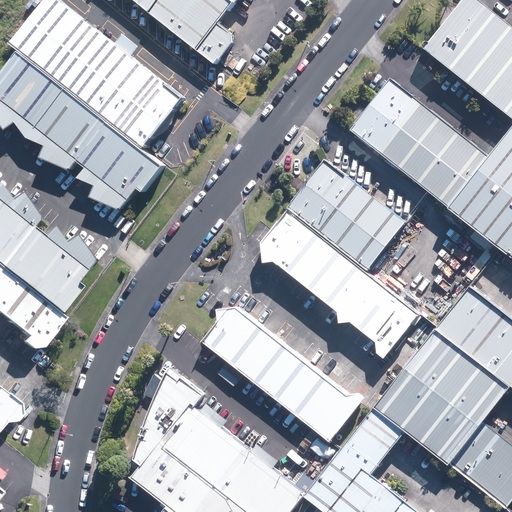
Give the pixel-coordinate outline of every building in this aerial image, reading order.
[(186,103),(59,0),(52,0),(14,47),(24,55),(145,154),(186,103)] [(131,0),(149,15),(161,0),(131,0)] [(161,0),(149,15),(214,67),(233,43),(213,26),(233,0),(161,0)] [(511,33),(472,0),(465,0),(424,49),(511,122),(511,33)] [(165,170),(145,154),(24,55),(0,73),(0,93),(5,95),(0,100),(0,119),(11,136),(21,128),(31,141),(47,150),(42,161),(73,176),(83,166),(90,171),(80,181),(98,189),(94,199),(124,213),(130,206),(134,209),(165,170)] [(354,133),(449,210),(487,164),(392,86),(354,133)] [(449,210),(511,262),(511,134),(487,164),(449,210)] [(331,165),(295,211),(371,271),(407,225),(331,165)] [(86,280),(0,209),(0,274),(47,315),(86,280)] [(371,271),(295,211),(265,248),(266,268),(277,267),(336,315),(337,325),(353,326),(377,345),(375,356),(383,362),(423,312),(371,271)] [(0,338),(17,352),(47,315),(0,276),(0,338)] [(511,320),(475,292),(440,335),(511,391),(511,320)] [(205,342),(332,445),(370,401),(361,393),(340,393),(235,305),(205,342)] [(511,397),(511,391),(440,335),(378,413),(407,436),(501,510),(511,496),(511,446),(488,428),(511,397)] [(172,509),(175,511),(300,511),(307,503),(311,499),(199,411),(209,398),(175,372),(155,414),(137,462),(151,471),(140,484),(172,509)] [(0,390),(0,428),(19,406),(0,390)] [(407,436),(378,413),(311,499),(307,503),(318,511),(420,511),(375,476),(407,436)]
